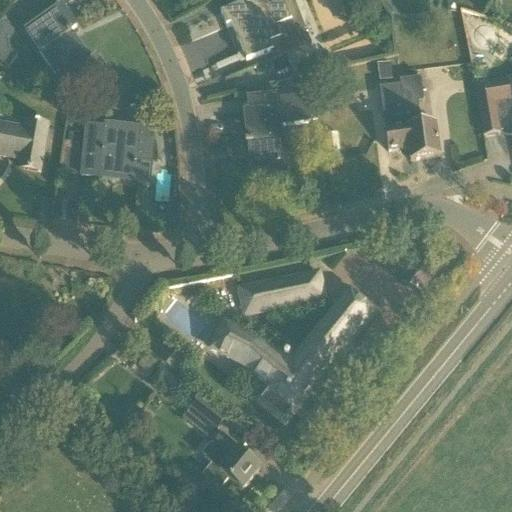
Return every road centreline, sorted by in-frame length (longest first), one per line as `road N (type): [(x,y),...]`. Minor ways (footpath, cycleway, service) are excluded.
road 1 (secondary): [(325,511),(511,283)]
road 2 (residential): [(200,251),(183,92),(133,0)]
road 3 (residential): [(0,439),(98,355),(126,315),(145,256)]
road 4 (residential): [(504,250),(433,212),(341,228)]
road 5 (residential): [(145,256),(0,237)]
road 6 (residential): [(200,251),(341,228)]
